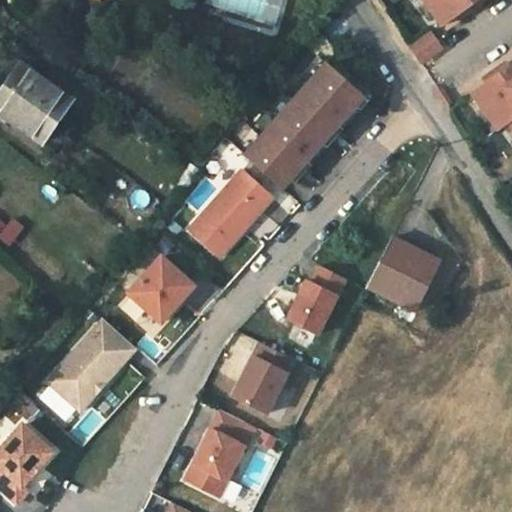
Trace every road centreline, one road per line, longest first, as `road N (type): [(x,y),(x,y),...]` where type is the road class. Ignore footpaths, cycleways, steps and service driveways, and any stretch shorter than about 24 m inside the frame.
road 1 (residential): [(117,511),(207,343),(423,102)]
road 2 (residential): [(423,102),(511,237)]
road 3 (residential): [(357,0),(423,102)]
road 4 (residential): [(511,24),(434,82),(423,102)]
